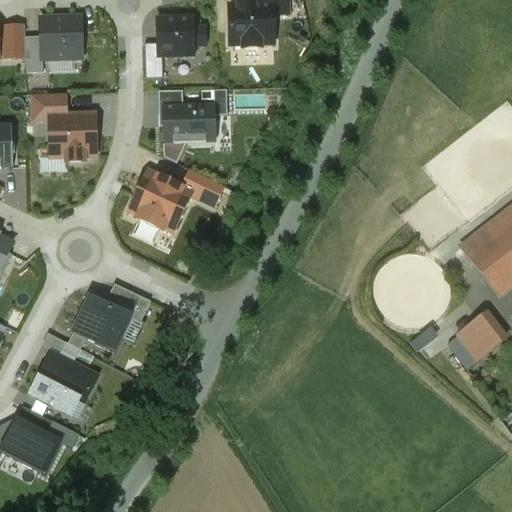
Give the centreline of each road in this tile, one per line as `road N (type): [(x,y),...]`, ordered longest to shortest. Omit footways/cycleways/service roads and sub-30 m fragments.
road 1 (residential): [(231,324),(313,183),(392,0)]
road 2 (residential): [(81,254),(121,144),(124,0)]
road 3 (residential): [(115,511),(231,324)]
road 4 (residential): [(81,254),(231,324)]
road 5 (residential): [(81,254),(0,393)]
